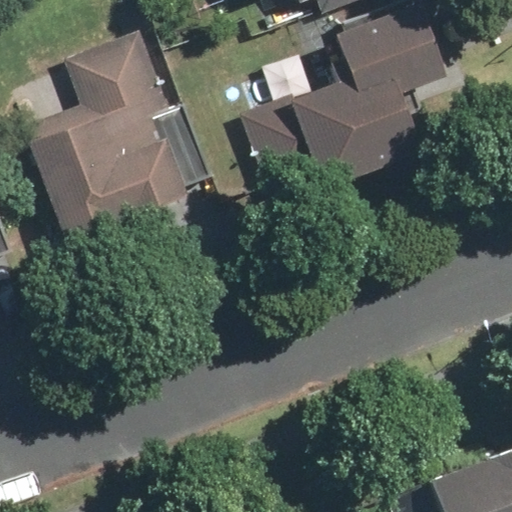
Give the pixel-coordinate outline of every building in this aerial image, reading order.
[(249,0),(251,5),(265,0),(291,0),(296,11),(328,0),(249,0)] [(462,75),(428,0),(397,0),(338,27),(362,78),(303,105),(344,195),(445,149),(420,95),(462,75)] [(209,200),(152,33),(72,60),(86,101),(34,119),(89,283),(172,255),(159,217),(209,200)] [(0,278),(13,274),(0,238),(0,278)] [(511,511),(511,458),(438,486),(447,511),(511,511)]
